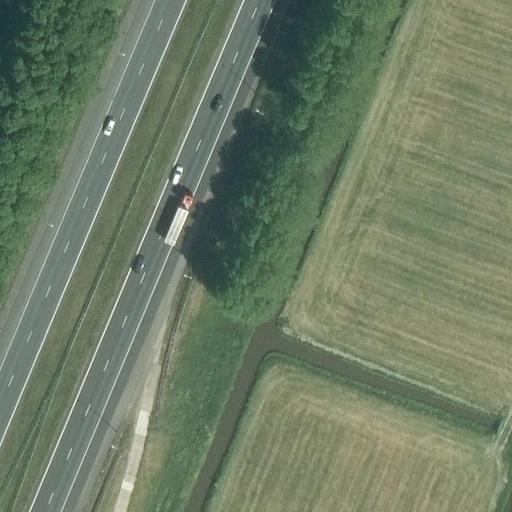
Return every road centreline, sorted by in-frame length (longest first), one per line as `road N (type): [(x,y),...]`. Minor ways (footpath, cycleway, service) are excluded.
road 1 (motorway): [(44,511),(254,0)]
road 2 (motorway): [(171,0),(0,406)]
